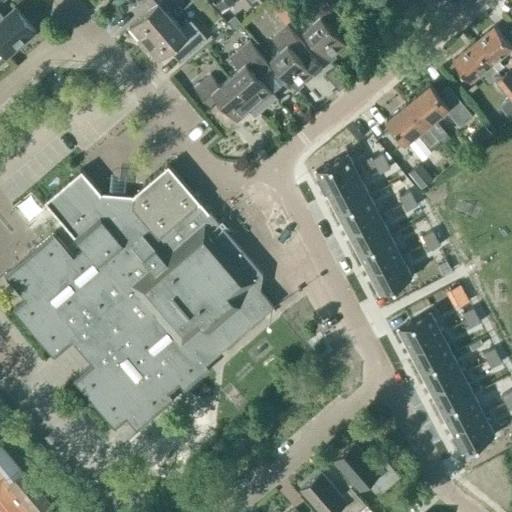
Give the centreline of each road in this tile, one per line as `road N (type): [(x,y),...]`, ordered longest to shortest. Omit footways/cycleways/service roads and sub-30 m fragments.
road 1 (residential): [(87,18),(210,167),(242,173),(274,164)]
road 2 (residential): [(388,392),(274,164)]
road 3 (residential): [(274,164),(456,19)]
road 4 (residential): [(241,511),(388,392)]
road 5 (residential): [(472,511),(444,490),(388,392)]
